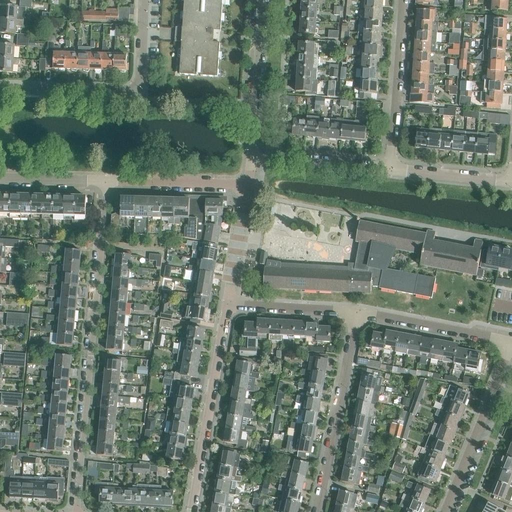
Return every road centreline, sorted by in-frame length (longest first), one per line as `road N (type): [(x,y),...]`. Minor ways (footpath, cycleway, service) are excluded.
road 1 (residential): [(78,511),(107,181)]
road 2 (residential): [(0,85),(129,91),(138,82),(141,0)]
road 3 (residential): [(192,511),(227,304)]
road 4 (residential): [(312,511),(356,313)]
road 5 (residential): [(443,511),(511,341)]
road 6 (residential): [(392,168),(403,0)]
road 7 (residential): [(511,341),(356,313)]
road 8 (residential): [(252,154),(261,0)]
road 9 (residential): [(392,168),(252,154)]
road 10 (residential): [(246,186),(107,181)]
road 11 (residential): [(356,313),(227,304)]
road 12 (residential): [(511,180),(392,168)]
